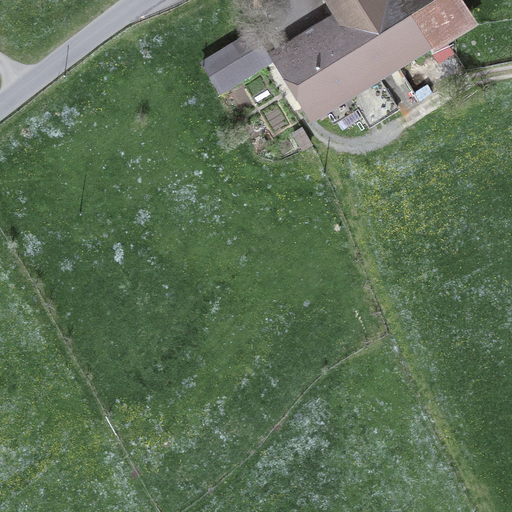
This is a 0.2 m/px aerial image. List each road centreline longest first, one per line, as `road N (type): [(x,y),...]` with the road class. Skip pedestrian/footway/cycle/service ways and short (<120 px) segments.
road 1 (track): [(488,511),(325,144)]
road 2 (unclassified): [(0,104),(141,0)]
